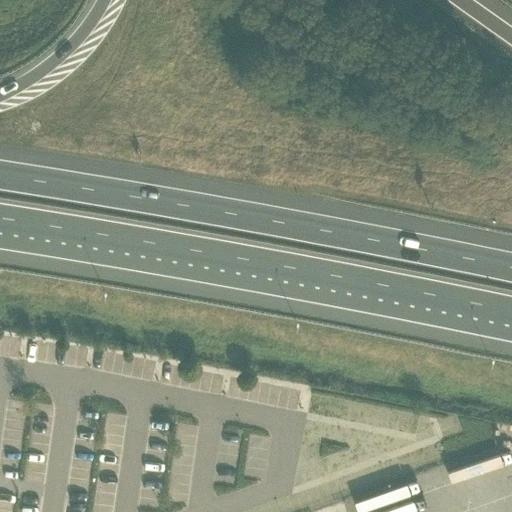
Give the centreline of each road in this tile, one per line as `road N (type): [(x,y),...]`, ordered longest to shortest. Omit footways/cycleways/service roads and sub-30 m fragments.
road 1 (motorway): [(0,218),(511,311)]
road 2 (motorway): [(511,267),(0,175)]
road 3 (motorway): [(110,0),(71,55),(0,96)]
